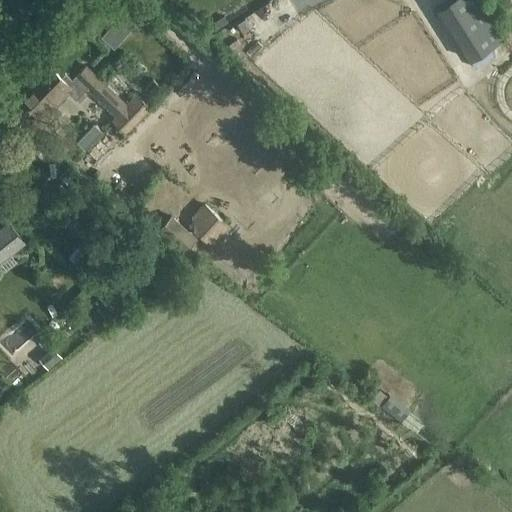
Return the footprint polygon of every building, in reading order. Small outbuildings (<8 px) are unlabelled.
[(449,0),(438,7),(469,60),(503,38),(478,0),(449,0)] [(103,36),(110,42),(130,18),(135,23),(141,16),(128,6),(103,36)] [(262,55),(289,35),(275,16),(248,36),(262,55)] [(53,108),(67,94),(75,101),(86,89),(114,116),(110,121),(125,136),(151,109),(136,94),(126,103),(87,64),(71,80),(65,74),(62,77),(52,68),(20,100),(39,118),(51,106),(53,108)] [(231,161),(215,146),(193,169),(246,220),(268,198),(239,169),(248,161),(255,168),(290,132),(267,110),(232,146),(239,152),(231,161)] [(77,142),(99,164),(116,146),(94,124),(77,142)] [(105,208),(80,187),(66,204),(93,226),(105,208)] [(0,262),(25,243),(7,220),(0,225),(0,262)] [(143,248),(135,257),(147,268),(142,272),(150,280),(164,265),(148,252),(143,248)]
